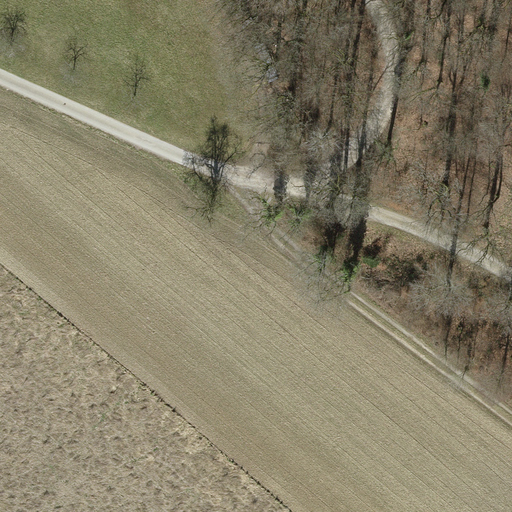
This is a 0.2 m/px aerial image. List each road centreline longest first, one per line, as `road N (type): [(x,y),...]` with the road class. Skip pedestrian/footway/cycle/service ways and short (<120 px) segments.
road 1 (track): [(511,428),(410,343),(237,225),(240,183)]
road 2 (track): [(511,275),(304,184),(240,183),(163,150)]
road 3 (track): [(372,0),(387,23),(394,65),(384,112),(351,153),(304,184)]
